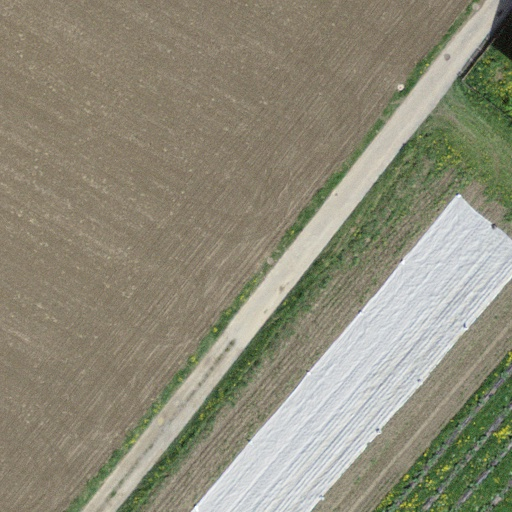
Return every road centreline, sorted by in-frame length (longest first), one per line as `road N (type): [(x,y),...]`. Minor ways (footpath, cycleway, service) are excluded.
road 1 (residential): [(243,334),(500,0)]
road 2 (track): [(101,511),(243,334)]
